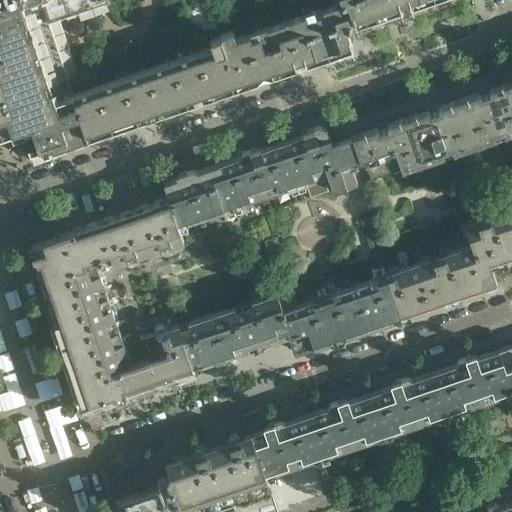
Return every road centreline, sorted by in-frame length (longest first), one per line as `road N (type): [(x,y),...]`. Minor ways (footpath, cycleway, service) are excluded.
road 1 (residential): [(0,203),(478,43),(511,13)]
road 2 (residential): [(0,487),(511,310)]
